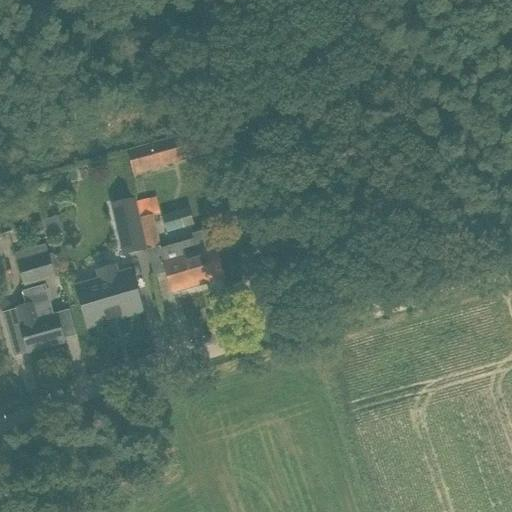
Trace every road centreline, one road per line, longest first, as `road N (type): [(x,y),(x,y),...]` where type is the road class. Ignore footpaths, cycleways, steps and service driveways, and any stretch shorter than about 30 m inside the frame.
road 1 (track): [(264,337),(244,257),(208,0)]
road 2 (unclassified): [(0,425),(255,339)]
road 3 (track): [(255,339),(511,272)]
